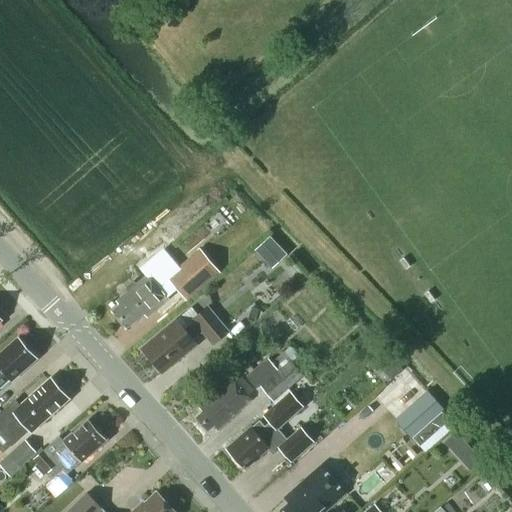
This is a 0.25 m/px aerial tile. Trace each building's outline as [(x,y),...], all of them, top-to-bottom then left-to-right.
[(226,203),(218,210),(231,225),(239,218),(226,203)] [(269,236),(255,250),(272,268),(286,254),(269,236)] [(169,278),(187,299),(219,272),(201,251),(169,278)] [(144,313),(147,317),(168,299),(148,275),(138,283),(133,281),(126,287),(127,293),(117,301),(120,305),(112,311),(126,328),(144,313)] [(177,320),(177,319),(142,348),(162,373),(197,344),(194,339),(202,332),(213,346),(230,331),(208,305),(197,314),(192,307),(177,320)] [(0,389),(10,381),(12,383),(37,360),(19,340),(0,357),(0,389)] [(248,346),(233,359),(243,370),(258,357),(248,346)] [(304,375),(292,360),(283,350),(271,361),(269,359),(247,377),(258,389),(261,387),(273,401),(304,375)] [(395,356),(382,368),(392,379),(405,368),(395,356)] [(384,405),(419,374),(410,364),(376,395),(384,405)] [(251,400),(247,395),(253,389),(242,377),(236,382),(232,378),(199,407),(203,412),(197,417),(209,430),(215,425),(219,429),(251,400)] [(53,413),(69,400),(52,380),(27,402),(28,404),(15,415),(9,408),(0,416),(0,424),(2,428),(16,443),(30,431),(42,419),(44,421),(47,419),(54,417),(55,415),(53,413)] [(252,427),(227,448),(245,469),(269,448),(274,454),(280,448),(280,447),(287,441),(277,429),(303,406),(291,393),(252,427)] [(327,434),(337,450),(385,419),(374,403),(327,434)] [(442,412),(412,438),(420,446),(449,421),(442,412)] [(78,459),(81,463),(108,439),(99,429),(98,431),(89,421),(75,433),(71,433),(63,441),(65,444),(54,454),(67,468),(78,459)] [(301,428),(280,447),(292,461),(314,442),(301,428)] [(457,431),(445,442),(451,449),(464,438),(457,431)] [(38,451),(27,440),(1,465),(12,476),(38,451)] [(47,450),(36,460),(48,474),(60,464),(47,450)] [(323,511),(345,493),(321,467),(286,498),(291,503),(282,510),(284,511),(323,511)] [(140,504),(142,505),(134,511),(106,511),(89,494),(69,511),(179,511),(181,511),(159,487),(140,504)] [(454,511),(446,502),(442,506),(446,511),(454,511)]
